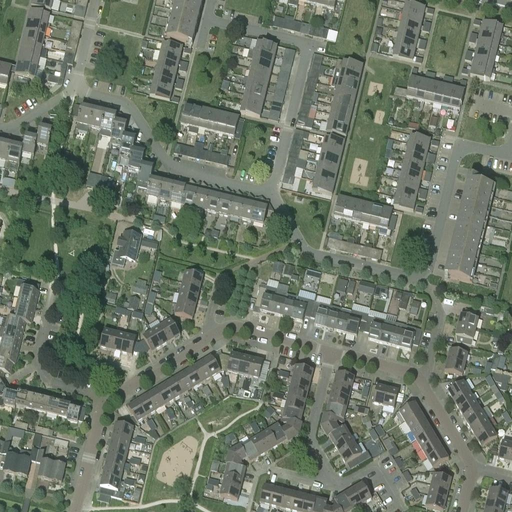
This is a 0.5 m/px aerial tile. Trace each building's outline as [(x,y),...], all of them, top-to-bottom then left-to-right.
[(55,4),(56,2),(48,0),(32,0),(31,8),(51,12),(53,4),(55,4)] [(177,0),(168,41),(190,46),(201,0),(177,0)] [(289,0),(289,3),(288,6),(297,8),(298,2),(299,0),(289,0)] [(317,0),(316,7),(323,8),(322,11),(324,12),(327,0),(317,0)] [(327,0),(324,12),(327,12),(327,9),(334,11),(334,9),(340,11),(341,6),(339,5),(339,0),(327,0)] [(401,14),(423,19),(425,10),(405,5),(404,12),(402,11),(401,14)] [(50,26),(48,26),(50,17),(30,12),(27,23),(50,28),(50,26)] [(423,19),(401,14),(401,16),(403,17),(401,23),(421,28),(423,19)] [(45,38),(47,30),(49,30),(50,28),(27,23),(25,34),(45,38)] [(421,28),(401,23),(400,30),(398,29),(397,32),(419,37),(421,28)] [(481,33),(503,38),(504,36),(501,35),(503,28),(483,24),(481,33)] [(327,42),(335,44),(337,36),(337,34),(329,32),(327,42)] [(419,37),(397,32),(397,34),(399,34),(397,41),(417,46),(419,37)] [(503,38),(481,33),(479,42),(499,47),(500,40),(503,41),(503,38)] [(43,46),(45,38),(25,34),(23,44),(45,49),(45,47),(43,46)] [(417,46),(397,41),(396,48),(393,47),(393,49),(415,55),(417,46)] [(499,47),(479,42),(477,51),(499,56),(499,54),(497,53),(499,47)] [(40,59),(42,51),(44,52),(45,49),(23,44),(20,55),(40,59)] [(163,44),(161,52),(159,51),(159,53),(181,59),(183,49),(163,44)] [(250,52),(275,58),(277,49),(258,44),(256,50),(254,50),(253,52),(250,51),(250,52)] [(371,54),(377,55),(379,47),(373,46),(371,54)] [(394,53),(393,59),(413,64),(415,55),(393,49),(392,52),(394,53)] [(499,56),(477,51),(475,59),(494,64),(496,58),(498,59),(499,56)] [(253,62),(273,67),(275,58),(250,52),(248,60),(253,61),(253,62)] [(158,55),(160,56),(158,63),(178,68),(181,59),(159,53),(158,55)] [(38,68),(40,59),(20,55),(18,65),(40,71),(41,68),(38,68)] [(494,64),(475,59),(473,68),(495,73),(495,71),(493,71),(494,64)] [(249,70),(271,76),(273,67),(253,62),(252,68),(249,68),(249,70)] [(336,72),(361,78),(363,68),(338,62),(336,72)] [(178,68),(158,63),(157,69),(155,69),(154,71),(176,76),(178,68)] [(35,81),(37,72),(40,73),(40,71),(18,65),(15,76),(35,81)] [(1,66),(0,72),(0,86),(7,88),(12,69),(1,66)] [(495,73),(473,68),(470,77),(490,82),(492,76),(494,76),(495,73)] [(251,73),(249,80),(269,85),(271,76),(249,70),(248,72),(251,73)] [(176,76),(154,71),(154,73),(155,74),(154,80),(174,85),(176,76)] [(334,80),(359,86),(361,78),(336,72),(334,80)] [(59,79),(59,80),(54,79),(51,88),(57,90),(58,86),(62,87),(64,81),(59,79)] [(406,99),(413,101),(413,103),(415,104),(420,81),(411,79),(408,92),(405,91),(403,98),(402,103),(405,103),(406,99)] [(174,85),(154,80),(152,87),(151,86),(150,89),(172,94),(174,85)] [(245,88),(266,94),(269,85),(249,80),(247,86),(245,85),(245,88)] [(335,90),(357,95),(359,86),(334,80),(331,89),(335,90)] [(424,103),(429,83),(420,81),(415,104),(417,105),(418,102),(424,103)] [(433,108),(438,86),(429,83),(424,103),(431,105),(430,108),(433,108)] [(436,106),(442,107),(447,88),(438,86),(433,108),(435,109),(436,106)] [(244,97),(264,102),(266,94),(245,88),(244,90),(246,90),(244,97)] [(450,112),(455,90),(447,88),(442,107),(449,109),(448,112),(450,112)] [(172,94),(150,89),(149,91),(151,92),(149,98),(170,103),(172,94)] [(405,91),(395,89),(394,96),(403,98),(405,91)] [(334,99),(355,104),(357,95),(335,90),(334,92),(336,92),(334,99)] [(455,90),(450,112),(452,113),(453,110),(460,112),(465,92),(455,90)] [(240,106),(262,111),(264,102),(244,97),(243,104),(241,103),(240,106)] [(331,107),(352,113),(355,104),(334,99),(333,105),(331,105),(331,107)] [(81,109),(76,130),(75,135),(78,136),(79,132),(88,134),(88,133),(95,105),(92,104),(87,110),(81,109)] [(99,113),(93,111),(95,105),(88,133),(90,133),(91,130),(101,132),(99,141),(105,114),(106,108),(104,107),(99,113)] [(242,108),(240,115),(260,120),(262,111),(240,106),(240,107),(242,108)] [(189,134),(195,109),(186,107),(181,126),(188,128),(187,130),(189,131),(189,134)] [(352,113),(331,107),(330,109),(332,110),(330,116),(350,121),(352,113)] [(195,109),(189,134),(197,136),(203,111),(195,109)] [(115,110),(111,115),(105,114),(99,141),(101,142),(102,137),(111,140),(109,149),(115,123),(118,110),(115,110)] [(199,131),(206,132),(205,134),(207,135),(213,113),(203,111),(197,136),(198,136),(199,131)] [(210,133),(216,135),(221,115),(213,113),(207,135),(209,136),(210,133)] [(221,115),(216,135),(223,137),(223,139),(225,139),(230,117),(221,115)] [(326,125),(348,130),(350,121),(330,116),(329,123),(327,122),(326,125)] [(230,117),(225,139),(227,140),(228,138),(234,139),(239,120),(230,117)] [(125,119),(121,124),(115,123),(109,149),(111,150),(112,145),(122,148),(118,167),(125,137),(126,133),(128,130),(127,129),(129,120),(125,119)] [(307,126),(297,123),(296,127),(311,131),(313,122),(308,121),(307,126)] [(42,122),(40,128),(40,131),(38,132),(39,136),(37,146),(46,149),(46,152),(48,153),(53,131),(47,130),(45,123),(42,122)] [(328,127),(328,128),(326,135),(346,139),(348,130),(326,125),(326,127),(328,127)] [(27,132),(26,137),(25,140),(23,141),(25,145),(22,155),(32,157),(31,161),(33,162),(36,146),(37,146),(39,136),(38,140),(32,139),(30,132),(27,132)] [(137,144),(135,143),(137,134),(135,134),(130,139),(125,137),(118,167),(119,167),(121,160),(131,163),(133,152),(134,147),(137,144)] [(12,146),(6,145),(3,138),(2,137),(0,144),(0,162),(5,163),(5,167),(7,168),(7,164),(8,164),(13,140),(12,146)] [(406,146),(428,151),(431,142),(411,137),(409,144),(407,144),(406,146)] [(321,148),(343,153),(345,144),(325,139),(323,146),(321,145),(321,148)] [(13,140),(8,164),(17,166),(16,170),(18,170),(22,155),(25,145),(23,141),(24,145),(23,149),(17,147),(15,140),(13,140)] [(428,151),(406,146),(406,149),(408,149),(406,155),(426,160),(428,151)] [(144,158),(147,149),(144,148),(139,154),(133,152),(131,163),(127,178),(129,178),(130,175),(140,177),(143,162),(146,159),(144,158)] [(322,150),(321,157),(341,162),(343,153),(321,148),(320,150),(322,150)] [(426,160),(406,155),(405,162),(403,161),(402,163),(424,169),(426,160)] [(341,162),(321,157),(319,163),(306,160),(305,162),(317,165),(338,171),(341,162)] [(149,191),(152,176),(154,174),(153,172),(156,163),(153,163),(148,168),(142,167),(136,193),(138,193),(139,189),(149,191)] [(424,169),(402,163),(401,166),(404,167),(402,173),(422,178),(424,169)] [(318,168),(316,175),(336,179),(338,171),(317,165),(316,168),(318,168)] [(402,173),(400,180),(398,179),(398,181),(420,186),(422,178),(402,173)] [(448,279),(470,284),(472,285),(473,281),(471,281),(471,280),(474,267),(477,267),(478,263),(475,262),(479,247),(481,248),(482,244),(480,243),(483,230),(486,230),(487,226),(484,225),(488,211),(490,211),(491,207),(489,206),(492,191),(495,192),(495,190),(489,188),(491,179),(474,174),(473,178),(470,177),(468,184),(471,185),(448,279)] [(88,188),(98,191),(101,178),(90,175),(89,178),(86,188),(88,188)] [(312,183),(334,188),(336,179),(316,175),(315,181),(313,180),(312,183)] [(158,201),(163,184),(164,178),(162,177),(157,183),(151,181),(149,191),(146,202),(148,203),(149,199),(158,201)] [(113,180),(102,178),(99,191),(110,193),(113,180)] [(16,182),(3,179),(2,187),(14,190),(16,182)] [(169,208),(175,187),(174,187),(176,180),(173,180),(169,185),(163,184),(158,201),(157,205),(159,205),(160,202),(170,204),(169,208)] [(332,197),(334,188),(312,183),(301,180),(300,183),(307,185),(308,184),(314,186),(312,193),(332,197)] [(420,186),(398,181),(397,184),(399,184),(398,190),(418,195),(420,186)] [(181,211),(186,190),(188,183),(185,183),(180,188),(175,187),(169,208),(171,208),(172,205),(182,207),(181,211)] [(197,185),(192,191),(186,190),(181,211),(183,211),(184,207),(194,210),(193,213),(193,214),(198,193),(199,186),(197,185)] [(208,188),(204,194),(198,193),(193,214),(195,214),(196,210),(205,213),(204,216),(210,196),(209,195),(211,189),(208,188)] [(398,190),(396,197),(394,197),(394,199),(415,204),(418,195),(398,190)] [(220,191),(215,197),(210,196),(204,216),(206,217),(207,213),(217,216),(216,219),(217,219),(222,198),(221,198),(223,192),(220,191)] [(222,198),(217,219),(218,220),(219,216),(229,218),(233,201),(234,196),(235,195),(232,194),(227,200),(222,198)] [(121,199),(110,196),(108,206),(119,208),(121,199)] [(244,197),(239,203),(233,201),(229,218),(228,222),(230,223),(231,219),(240,221),(239,225),(240,225),(245,204),(246,198),(244,197)] [(133,202),(123,199),(120,208),(130,211),(133,202)] [(341,223),(343,224),(349,201),(339,199),(334,219),(341,220),(341,223)] [(415,204),(394,199),(393,201),(395,202),(393,208),(413,213),(415,204)] [(255,200),(250,205),(245,204),(240,225),(241,226),(242,222),(252,224),(251,228),(256,207),(258,200),(255,200)] [(352,223),(357,203),(349,201),(343,224),(345,224),(346,222),(352,223)] [(267,203),(262,208),(256,207),(251,228),(253,229),(254,225),(264,227),(269,203),(267,203)] [(357,203),(352,223),(359,225),(358,227),(360,228),(366,206),(357,203)] [(366,206),(360,228),(363,228),(363,226),(370,228),(375,208),(366,206)] [(375,208),(370,228),(376,229),(375,231),(378,231),(383,210),(375,208)] [(383,210),(378,231),(380,232),(379,236),(386,237),(392,212),(383,210)] [(135,263),(141,238),(124,234),(118,259),(135,263)] [(326,250),(336,253),(339,242),(329,240),(326,250)] [(348,240),(347,244),(344,255),(347,255),(350,245),(354,246),(355,241),(348,240)] [(283,266),(275,263),(273,271),(281,273),(283,266)] [(291,278),(294,269),(286,267),(284,276),(291,278)] [(188,268),(187,274),(202,278),(203,272),(188,268)] [(182,285),(200,289),(203,279),(185,274),(182,285)] [(39,293),(38,293),(40,287),(18,281),(17,288),(22,289),(19,300),(36,304),(39,293)] [(346,293),(348,283),(342,282),(340,292),(346,293)] [(348,283),(346,293),(352,295),(355,285),(348,283)] [(374,295),(376,287),(365,284),(363,292),(374,295)] [(148,288),(135,285),(132,294),(136,295),(135,300),(139,301),(145,302),(148,288)] [(180,295),(198,300),(200,289),(182,285),(180,295)] [(256,305),(253,314),(259,316),(260,312),(271,315),(277,291),(267,288),(267,287),(261,286),(256,305)] [(277,291),(271,315),(281,318),(287,295),(277,293),(278,291),(277,291)] [(299,291),(297,298),(313,302),(315,295),(299,291)] [(104,302),(104,303),(114,306),(117,297),(106,294),(106,295),(104,302)] [(177,306),(195,310),(198,300),(180,295),(177,306)] [(297,299),(287,296),(287,295),(281,318),(291,321),(297,299)] [(314,303),(329,307),(331,300),(316,296),(314,303)] [(131,299),(128,310),(136,312),(139,301),(135,300),(131,299)] [(310,319),(314,303),(297,299),(291,321),(302,324),(304,318),(310,319)] [(16,310),(34,315),(36,304),(19,300),(16,310)] [(411,306),(411,308),(418,310),(419,308),(420,303),(413,302),(411,306)] [(310,319),(316,321),(314,327),(325,330),(331,308),(314,303),(310,319)] [(195,310),(177,306),(175,317),(192,321),(195,310)] [(331,308),(325,330),(335,333),(341,310),(331,308)] [(8,319),(31,325),(34,315),(16,310),(14,321),(8,319)] [(341,310),(335,333),(346,335),(351,313),(341,310)] [(458,327),(475,331),(478,321),(474,320),(476,314),(465,311),(464,317),(461,316),(458,327)] [(351,313),(346,335),(356,338),(358,332),(364,334),(368,317),(352,313),(351,313)] [(364,334),(370,335),(368,341),(379,344),(385,323),(375,320),(376,314),(370,313),(369,317),(368,317),(364,334)] [(1,329),(23,334),(25,324),(31,325),(8,319),(5,330),(1,329)] [(161,328),(171,343),(180,337),(171,322),(161,328)] [(395,325),(385,323),(379,344),(389,347),(395,325)] [(405,328),(395,325),(389,347),(400,350),(405,328)] [(471,348),(473,342),(475,331),(458,327),(455,338),(458,339),(457,344),(471,348)] [(152,333),(161,349),(171,343),(161,328),(152,333)] [(405,328),(400,350),(410,353),(416,331),(405,328)] [(0,339),(3,340),(20,345),(23,334),(1,329),(0,333),(0,339)] [(111,352),(115,334),(104,332),(100,349),(111,352)] [(161,349),(152,333),(142,339),(152,354),(161,349)] [(111,352),(121,355),(126,337),(115,334),(111,352)] [(126,337),(121,355),(132,357),(136,340),(126,337)] [(0,351),(18,355),(20,345),(3,340),(0,351)] [(0,361),(15,366),(18,355),(0,351),(0,361)] [(447,362),(465,367),(468,356),(450,351),(447,362)] [(238,376),(242,358),(231,355),(227,373),(238,376)] [(492,365),(491,371),(490,371),(491,371),(497,373),(501,358),(495,356),(492,366),(492,365)] [(202,364),(211,380),(221,374),(211,358),(202,364)] [(248,378),(253,361),(242,358),(238,376),(248,378)] [(3,380),(4,374),(10,376),(13,365),(15,366),(0,361),(0,387),(5,384),(3,380)] [(253,361),(248,378),(259,381),(263,363),(253,361)] [(465,367),(447,362),(444,373),(462,378),(465,367)] [(192,370),(202,385),(211,380),(202,364),(192,370)] [(296,368),(293,379),(311,383),(313,373),(296,368)] [(183,375),(193,391),(202,385),(192,370),(183,375)] [(502,386),(507,387),(509,378),(493,374),(492,376),(496,384),(502,385),(502,386)] [(174,381),(183,396),(193,391),(183,375),(174,381)] [(354,379),(338,375),(337,375),(334,385),(352,390),(354,379)] [(290,389),(308,394),(311,383),(293,379),(290,389)] [(165,386),(174,402),(183,396),(174,381),(165,386)] [(8,389),(5,384),(0,387),(0,407),(2,408),(4,406),(15,409),(20,389),(19,389),(19,392),(8,389)] [(453,403),(469,393),(463,384),(447,393),(453,403)] [(349,400),(352,390),(334,385),(331,396),(349,400)] [(156,392),(165,408),(174,402),(165,386),(156,392)] [(383,408),(388,390),(377,388),(372,405),(383,408)] [(20,389),(15,409),(15,407),(26,409),(30,392),(20,389)] [(287,400),(305,404),(308,394),(290,389),(287,400)] [(388,390),(383,408),(394,411),(398,393),(388,390)] [(30,392),(26,409),(36,412),(41,395),(30,392)] [(146,398),(156,413),(165,408),(156,392),(146,398)] [(469,393),(453,403),(459,412),(475,402),(469,393)] [(41,395),(36,412),(47,415),(51,397),(41,395)] [(346,411),(349,400),(331,396),(328,406),(346,411)] [(51,397),(47,415),(57,417),(61,400),(51,397)] [(137,403),(147,419),(156,413),(146,398),(137,403)] [(61,400),(57,417),(67,420),(67,422),(72,402),(61,400)] [(287,400),(285,411),(303,415),(305,404),(287,400)] [(72,402),(67,422),(78,425),(78,423),(83,424),(86,411),(82,410),(82,407),(72,405),(72,402)] [(475,402),(459,412),(464,421),(480,412),(475,402)] [(147,419),(137,403),(128,409),(137,425),(147,419)] [(405,424),(421,414),(415,405),(399,414),(405,424)] [(326,417),(344,421),(346,411),(328,406),(326,417)] [(266,413),(271,418),(275,413),(270,409),(266,413)] [(300,425),(303,415),(285,411),(282,421),(302,426),(302,425),(300,425)] [(480,412),(464,421),(470,430),(486,421),(480,412)] [(271,418),(266,413),(262,417),(267,422),(271,418)] [(421,414),(405,424),(410,433),(426,424),(421,414)] [(344,425),(345,422),(343,422),(344,421),(326,417),(324,416),(321,428),(327,439),(329,438),(345,429),(344,429),(340,431),(337,426),(338,424),(344,425)] [(278,427),(288,444),(299,438),(302,426),(282,421),(290,423),(289,430),(283,434),(278,427)] [(486,421),(470,430),(476,440),(491,430),(486,421)] [(426,424),(410,433),(416,442),(432,433),(426,424)] [(113,436),(131,440),(133,430),(116,425),(113,436)] [(288,445),(288,444),(278,427),(269,432),(278,448),(287,443),(288,445)] [(345,429),(329,438),(334,447),(350,438),(345,429)] [(491,430),(476,440),(481,449),(497,440),(491,430)] [(269,453),(278,448),(269,432),(259,438),(269,453)] [(432,433),(416,442),(421,452),(437,442),(432,433)] [(228,438),(231,444),(236,441),(232,435),(228,438)] [(131,440),(113,436),(110,447),(128,451),(131,440)] [(269,453),(259,438),(250,443),(259,459),(269,453)] [(356,447),(350,438),(334,447),(340,457),(356,447)] [(5,439),(4,444),(2,456),(7,457),(3,473),(15,476),(19,458),(14,457),(14,455),(12,450),(9,449),(11,440),(5,439)] [(69,444),(55,440),(54,446),(67,450),(69,444)] [(437,442),(421,452),(427,461),(443,451),(437,442)] [(251,464),(259,459),(250,443),(241,449),(251,464)] [(509,464),(511,449),(511,445),(502,443),(498,461),(509,464)] [(128,451),(110,447),(108,457),(126,461),(128,451)] [(226,465),(237,468),(239,461),(246,457),(250,465),(251,464),(241,449),(240,447),(229,454),(226,465)] [(356,447),(340,457),(345,466),(355,461),(358,467),(371,459),(367,453),(361,457),(356,447)] [(36,464),(38,452),(33,451),(32,454),(21,452),(20,459),(19,458),(15,476),(27,479),(30,463),(36,464)] [(443,451),(427,461),(433,470),(448,461),(443,451)] [(36,464),(41,465),(38,479),(50,482),(54,464),(43,462),(45,453),(38,452),(36,464)] [(126,461),(108,457),(105,468),(123,472),(126,461)] [(54,464),(50,482),(61,484),(65,467),(54,464)] [(246,470),(237,468),(226,465),(226,466),(228,466),(225,477),(243,481),(246,470)] [(123,472),(105,468),(103,478),(120,482),(123,472)] [(431,487),(449,492),(451,481),(434,476),(431,487)] [(240,492),(243,481),(225,477),(222,487),(240,492)] [(126,487),(124,487),(125,484),(120,483),(120,482),(103,478),(98,495),(111,498),(123,501),(126,487)] [(353,491),(362,506),(372,501),(362,485),(353,491)] [(240,492),(222,487),(220,498),(238,502),(240,492)] [(270,508),(274,490),(264,487),(259,505),(270,508)] [(449,492),(431,487),(428,498),(446,502),(449,492)] [(133,503),(139,505),(139,504),(142,492),(136,490),(133,503)] [(280,510),(285,493),(274,490),(270,508),(280,510)] [(353,511),(362,506),(353,491),(344,496),(352,511),(353,511)] [(487,501),(505,506),(508,495),(490,491),(487,501)] [(287,511),(291,511),(295,495),(285,493),(280,510),(287,511)] [(111,498),(98,495),(97,502),(109,505),(111,498)] [(295,495),(291,511),(302,511),(306,498),(295,495)] [(352,511),(344,496),(335,502),(340,511),(352,511)] [(302,511),(313,511),(317,500),(306,498),(302,511)] [(443,511),(446,502),(428,498),(425,508),(439,511),(443,511)] [(324,511),(327,503),(317,500),(313,511),(324,511)] [(485,511),(503,511),(505,506),(487,501),(485,511)] [(327,503),(324,511),(340,511),(335,502),(334,502),(338,509),(334,511),(327,511),(325,511),(327,503)]
